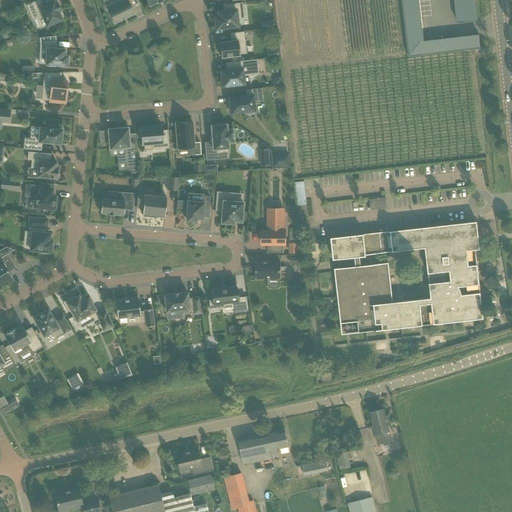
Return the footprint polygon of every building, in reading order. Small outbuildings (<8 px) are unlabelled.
[(58,3),(55,4),(54,2),(43,7),(39,0),(38,0),(27,5),(32,19),(40,16),(41,18),(43,17),(47,26),(61,19),(61,18),(63,17),(60,10),(61,10),(58,3)] [(102,0),(106,11),(107,10),(114,24),(134,14),(127,0),(102,0)] [(475,0),(454,0),(456,10),(476,8),(475,0)] [(218,17),(215,17),(216,29),(238,26),(237,19),(236,10),(243,9),(242,3),(235,3),(222,5),(223,11),(217,11),(218,17)] [(419,3),(402,5),(403,13),(420,11),(419,3)] [(476,8),(456,10),(457,23),(478,21),(476,8)] [(420,11),(403,13),(404,20),(421,19),(420,11)] [(421,19),(404,20),(405,28),(422,26),(421,19)] [(261,21),(262,29),(274,27),(273,20),(261,21)] [(422,26),(405,28),(406,36),(423,34),(422,26)] [(219,42),(220,48),(218,48),(219,55),(221,55),(221,57),(239,55),(239,54),(246,54),(244,32),(230,33),(231,41),(219,42)] [(423,34),(406,36),(407,44),(409,57),(430,54),(429,40),(424,41),(423,34)] [(479,34),(460,37),(462,51),(473,49),(480,48),(479,34)] [(55,36),(40,38),(40,45),(46,45),(45,64),(48,64),(48,66),(55,66),(55,65),(67,66),(67,64),(68,64),(69,57),(67,57),(67,56),(64,55),(65,49),(63,49),(56,48),(56,45),(55,36)] [(460,37),(452,38),(454,52),(462,51),(460,37)] [(444,38),(437,39),(438,53),(446,52),(444,38)] [(452,38),(444,38),(446,52),(454,52),(452,38)] [(437,39),(429,40),(430,54),(438,53),(437,39)] [(267,57),(278,56),(277,47),(266,48),(267,57)] [(226,70),(221,70),(222,86),(244,84),(243,76),(250,75),(249,68),(257,67),(257,59),(228,63),(229,69),(226,70)] [(56,80),(57,73),(44,73),(41,100),(49,100),(49,101),(65,103),(66,88),(66,81),(56,80)] [(229,98),(229,101),(227,101),(227,110),(230,110),(230,113),(245,112),(245,114),(252,113),(252,111),(255,110),(254,103),(263,102),(261,88),(245,90),(246,96),(229,98)] [(194,155),(201,154),(200,142),(194,143),(192,122),(175,123),(177,149),(194,148),(194,155)] [(212,142),(204,142),(206,160),(219,159),(229,159),(228,148),(227,143),(233,142),(232,130),(226,130),(226,125),(222,125),(222,123),(215,124),(215,125),(211,126),(212,142)] [(152,150),(169,148),(168,130),(162,130),(161,124),(150,125),(150,126),(140,127),(142,145),(151,144),(152,150)] [(30,138),(24,137),(23,149),(41,151),(42,142),(48,143),(53,144),(54,143),(61,144),(62,129),(54,128),(55,126),(47,125),(47,128),(39,127),(38,136),(30,136),(30,138)] [(120,128),(115,128),(115,129),(108,130),(110,149),(125,147),(126,168),(129,168),(129,170),(137,169),(135,133),(128,134),(127,128),(120,128)] [(269,149),(260,149),(261,167),(270,167),(269,149)] [(32,160),(31,168),(38,169),(37,176),(51,178),(53,178),(56,178),(57,176),(58,176),(58,170),(57,169),(57,168),(56,167),(56,162),(46,161),(47,153),(28,152),(27,160),(32,160)] [(274,166),(289,165),(289,155),(273,156),(274,166)] [(203,164),(193,165),(193,173),(203,172),(203,164)] [(178,191),(179,177),(168,176),(167,190),(178,191)] [(0,188),(16,190),(17,181),(1,180),(0,188)] [(306,181),(296,181),(298,218),(308,217),(306,181)] [(57,201),(55,201),(56,197),(51,196),(52,191),(40,190),(40,186),(26,184),(24,196),(34,197),(33,209),(43,210),(43,208),(54,209),(54,208),(56,208),(57,201)] [(150,215),(164,217),(166,197),(144,195),(145,190),(138,189),(136,207),(143,208),(142,215),(143,215),(143,216),(150,217),(150,215)] [(241,221),(243,202),(234,202),(235,193),(216,192),(215,211),(222,212),(221,223),(233,224),(233,221),(241,221)] [(132,210),(134,194),(125,193),(124,198),(108,197),(107,199),(101,199),(101,201),(99,201),(98,210),(100,210),(100,213),(108,213),(108,215),(115,215),(115,214),(123,215),(124,210),(132,210)] [(177,200),(176,209),(187,209),(187,211),(185,211),(184,218),(186,218),(186,220),(196,221),(196,218),(202,218),(203,208),(209,209),(210,197),(204,196),(203,202),(187,201),(177,200)] [(369,198),(370,208),(387,207),(386,197),(369,198)] [(262,243),(262,246),(268,246),(268,253),(284,253),(284,245),(286,245),(286,231),(284,231),(284,214),(268,214),(268,231),(262,231),(262,243)] [(341,235),(387,229),(385,217),(339,222),(341,235)] [(47,220),(30,218),(29,226),(31,226),(30,232),(32,232),(30,250),(40,251),(40,253),(47,254),(48,252),(50,252),(51,241),(49,241),(49,234),(45,233),(45,228),(46,228),(47,220)] [(477,221),(472,222),(331,240),(334,262),(367,257),(367,256),(426,249),(432,299),(394,304),(389,264),(335,271),(340,324),(341,324),(342,335),(483,319),(476,250),(480,249),(477,221)] [(0,283),(3,282),(3,281),(11,277),(8,272),(16,268),(8,253),(0,257),(0,283)] [(256,278),(281,278),(281,262),(256,262),(256,278)] [(332,273),(323,273),(323,283),(333,283),(332,273)] [(211,300),(209,301),(210,310),(222,309),(221,304),(230,303),(232,313),(247,311),(245,297),(238,298),(237,294),(236,286),(225,288),(225,287),(221,288),(210,290),(211,300)] [(178,294),(178,293),(172,294),(164,295),(165,303),(163,303),(164,310),(166,310),(166,312),(188,309),(189,312),(193,311),(194,314),(201,313),(199,297),(192,298),(192,299),(188,299),(187,293),(178,294)] [(89,314),(94,321),(98,318),(103,331),(112,327),(106,310),(97,314),(95,311),(95,310),(88,298),(82,301),(79,296),(72,299),(72,298),(63,302),(69,311),(70,310),(76,321),(89,314)] [(138,299),(115,301),(117,318),(127,317),(133,316),(141,323),(144,322),(144,328),(154,326),(152,309),(143,310),(144,311),(140,312),(138,299)] [(63,332),(63,333),(70,329),(62,315),(55,319),(56,320),(55,321),(48,309),(33,318),(43,336),(52,331),(55,336),(63,332)] [(5,335),(4,336),(13,352),(14,351),(20,362),(34,354),(32,352),(42,346),(31,327),(25,331),(22,326),(16,329),(15,328),(4,334),(5,335)] [(0,374),(4,373),(2,369),(13,363),(2,345),(0,346),(0,374)] [(118,374),(114,375),(115,380),(131,375),(127,362),(115,367),(118,374)] [(321,374),(322,382),(332,381),(331,373),(321,374)] [(84,384),(80,377),(68,383),(72,390),(84,384)] [(48,402),(58,396),(54,389),(44,395),(48,402)] [(1,409),(4,415),(11,411),(8,405),(1,409)] [(384,409),(383,409),(382,409),(383,410),(379,411),(379,410),(370,412),(378,443),(392,440),(388,425),(390,424),(388,416),(386,417),(384,409)] [(285,430),(238,440),(244,465),(279,457),(277,449),(289,447),(285,430)] [(212,470),(209,457),(200,459),(198,449),(189,451),(189,452),(185,453),(185,452),(184,452),(184,453),(175,455),(179,471),(191,468),(193,475),(212,470)] [(347,451),(336,454),(341,469),(351,466),(347,451)] [(313,462),(316,474),(328,471),(326,459),(313,462)] [(191,495),(214,489),(210,475),(187,481),(191,495)] [(189,494),(174,497),(172,491),(160,495),(157,485),(109,497),(112,511),(208,511),(206,504),(192,507),(189,494)] [(54,493),(58,511),(60,511),(82,507),(83,511),(100,511),(97,498),(81,502),(78,489),(64,492),(63,491),(54,493)] [(255,511),(250,492),(235,495),(239,511),(255,511)] [(350,511),(375,511),(372,497),(348,503),(350,511)]
